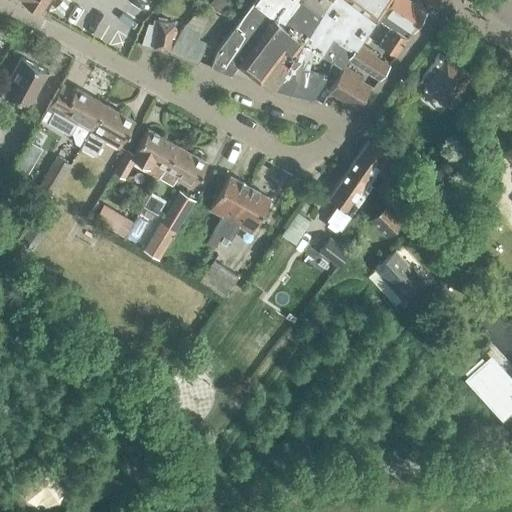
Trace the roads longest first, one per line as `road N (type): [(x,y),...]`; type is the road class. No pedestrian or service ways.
road 1 (residential): [(0,2),(187,102)]
road 2 (residential): [(351,126),(203,75),(187,102)]
road 3 (residential): [(187,102),(288,157),(321,151),(351,126)]
road 4 (residential): [(351,126),(441,0)]
